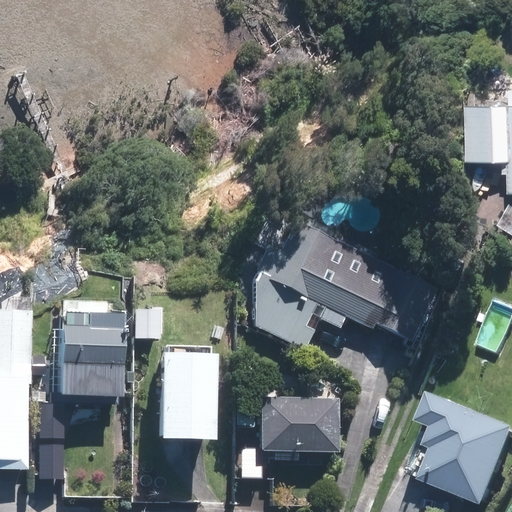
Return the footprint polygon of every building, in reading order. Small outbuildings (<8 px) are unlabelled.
[(510,157),(510,190),(511,189),(511,97),(467,98),(468,158),(510,157)] [(375,239),(391,214),(356,192),(348,205),(330,194),(314,219),(335,232),(343,219),(375,239)] [(511,204),(510,203),(498,224),(511,232),(511,204)] [(270,243),(254,279),(253,326),(305,350),(316,325),(306,320),(315,301),(321,304),(316,315),(337,324),(343,313),(370,326),(373,320),(409,337),(434,285),(396,267),(387,287),(365,277),(374,259),(293,221),(280,248),(270,243)] [(0,458),(12,459),(13,399),(21,399),(22,378),(30,378),(31,308),(0,307),(0,458)] [(48,308),(46,392),(110,394),(113,310),(48,308)] [(154,309),(127,309),(127,337),(154,337),(154,309)] [(201,352),(151,351),(148,432),(198,433),(201,352)] [(419,477),(483,504),(511,433),(511,425),(427,391),(415,419),(430,425),(423,441),(432,445),(419,477)] [(337,398),(255,394),(252,447),(334,451),(337,398)] [(62,400),(38,400),(38,436),(62,436),(62,400)] [(62,440),(38,440),(38,476),(62,476),(62,440)]
